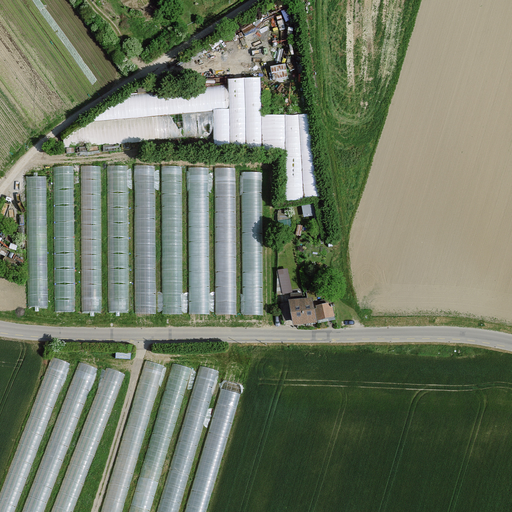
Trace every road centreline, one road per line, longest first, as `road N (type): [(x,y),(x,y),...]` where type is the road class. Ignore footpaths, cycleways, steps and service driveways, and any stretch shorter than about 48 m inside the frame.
road 1 (unclassified): [(511,342),(0,328)]
road 2 (track): [(0,192),(53,134),(257,0)]
road 3 (track): [(95,511),(143,335)]
